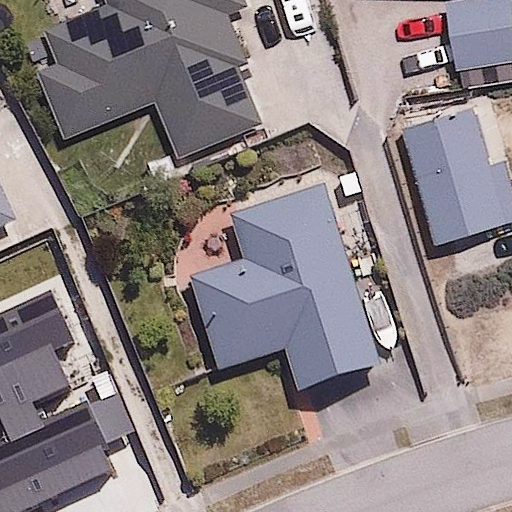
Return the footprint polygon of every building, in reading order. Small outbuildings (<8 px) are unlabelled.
[(38,56),(53,86),(43,91),(63,132),(153,88),(182,147),(261,108),(232,49),(254,38),(238,5),(247,0),(89,0),(40,25),(51,49),(38,56)] [(511,0),(446,0),(451,60),(511,55),(511,0)] [(511,172),(486,98),(405,126),(443,233),(511,208),(511,172)] [(186,275),(223,371),(285,347),(299,384),(385,351),(317,178),(233,211),(249,251),(186,275)] [(0,221),(13,216),(0,186),(0,221)]
